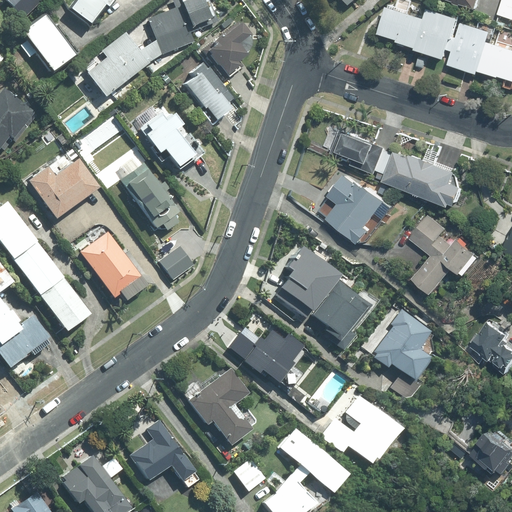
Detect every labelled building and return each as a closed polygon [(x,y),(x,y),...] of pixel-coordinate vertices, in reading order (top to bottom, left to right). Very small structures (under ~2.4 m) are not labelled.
[(40,0),(0,0),(18,21),(40,0)] [(111,0),(72,0),(64,12),(89,30),(111,0)] [(99,61),(79,76),(98,101),(159,56),(190,43),(187,35),(214,24),(205,0),(168,0),(172,9),(143,20),(150,34),(130,50),(118,35),(94,54),(99,61)] [(342,0),(352,10),(362,0),(342,0)] [(511,0),(505,0),(500,20),(511,23),(511,0)] [(385,4),(375,36),(444,57),(457,15),(427,6),(424,16),(385,4)] [(39,15),(16,34),(46,75),(70,56),(39,15)] [(490,29),(462,20),(447,65),(511,85),(511,45),(488,38),(490,29)] [(245,38),(235,22),(196,51),(220,81),(234,69),(232,65),(242,57),(246,51),(247,46),(247,41),(245,38)] [(191,82),(179,90),(210,124),(234,107),(202,63),(186,75),(191,82)] [(30,115),(0,91),(0,145),(4,140),(8,143),(30,115)] [(156,116),(135,130),(152,155),(157,151),(170,170),(186,156),(169,130),(175,125),(166,114),(159,121),(156,116)] [(110,115),(95,126),(104,139),(109,135),(113,140),(123,132),(110,115)] [(385,149),(340,133),(332,155),(353,162),(351,165),(376,174),(378,170),(387,173),(384,183),(453,207),(460,187),(453,184),(458,168),(386,143),(385,149)] [(89,149),(80,136),(71,143),(80,156),(89,149)] [(93,189),(73,160),(48,177),(42,168),(22,182),(49,221),(93,189)] [(142,163),(117,180),(154,236),(179,220),(142,163)] [(396,206),(344,171),(330,192),(335,196),(319,219),(364,249),(376,232),(369,227),(379,213),(388,219),(396,206)] [(3,203),(0,204),(0,249),(60,333),(84,315),(3,203)] [(446,228),(430,214),(409,238),(429,255),(411,276),(432,295),(453,271),(462,278),(482,255),(461,236),(452,246),(440,235),(446,228)] [(102,231),(73,252),(108,300),(137,278),(102,231)] [(511,236),(503,252),(511,256),(511,236)] [(284,277),(277,286),(306,308),(334,272),(298,244),(277,271),(284,277)] [(176,246),(155,262),(169,281),(190,264),(176,246)] [(0,270),(0,361),(4,367),(45,340),(29,316),(14,326),(0,306),(0,288),(8,283),(0,270)] [(336,279),(304,315),(340,347),(372,311),(336,279)] [(426,329),(401,314),(376,357),(399,371),(387,390),(406,401),(416,385),(409,381),(424,356),(414,350),(426,329)] [(511,329),(489,316),(468,349),(511,376),(511,329)] [(273,319),(238,361),(270,387),(286,367),(303,381),(321,358),(273,319)] [(226,367),(186,397),(223,446),(246,429),(230,408),(247,395),(226,367)] [(396,429),(352,393),(337,411),(355,425),(346,435),(330,422),(317,437),(336,453),(340,448),(364,468),(396,429)] [(196,479),(156,418),(143,427),(150,439),(126,455),(143,481),(168,465),(183,487),(196,479)] [(511,468),(511,433),(492,420),(466,458),(502,483),(511,468)] [(342,475),(293,428),(274,447),(294,466),(256,504),(264,511),(301,511),(312,502),(294,484),(304,475),(323,494),(342,475)] [(120,511),(126,509),(89,455),(54,479),(71,504),(76,500),(84,511),(120,511)] [(247,458),(229,472),(244,490),(262,476),(247,458)] [(47,511),(34,491),(10,506),(13,511),(47,511)]
